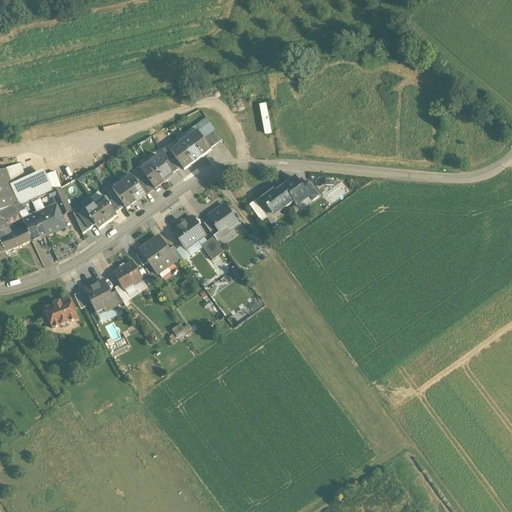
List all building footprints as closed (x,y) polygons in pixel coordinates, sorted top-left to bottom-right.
[(212,127),(207,130),(202,124),(195,129),(197,132),(203,140),(208,137),(215,131),(212,127)] [(215,131),(208,137),(215,146),(222,141),(215,131)] [(203,140),(197,132),(188,139),(202,158),(212,151),(210,150),(203,140)] [(215,146),(208,137),(203,140),(210,150),(215,146)] [(202,158),(188,139),(179,145),(193,165),(202,158)] [(193,165),(179,145),(170,151),(174,156),(182,168),(185,171),(193,165)] [(174,156),(169,160),(177,171),(182,168),(174,156)] [(164,163),(159,157),(150,164),(164,183),(173,177),(172,175),(164,163)] [(177,171),(169,160),(164,163),(172,175),(177,171)] [(164,183),(150,164),(141,170),(148,180),(155,190),(164,183)] [(6,169),(18,204),(23,207),(27,205),(26,205),(31,203),(51,194),(54,192),(53,190),(60,187),(54,175),(47,178),(44,170),(20,181),(15,166),(6,169)] [(18,205),(18,204),(6,169),(0,171),(0,212),(15,206),(18,205)] [(142,182),(135,172),(130,176),(131,177),(131,178),(131,177),(137,185),(142,182)] [(146,197),(137,185),(131,177),(131,178),(131,177),(122,184),(136,204),(137,204),(146,197)] [(301,187),(295,179),(283,188),(294,202),(294,203),(296,205),(308,196),(301,187)] [(155,190),(148,180),(143,183),(150,193),(155,190)] [(143,183),(142,182),(137,185),(146,197),(150,193),(143,183)] [(318,197),(308,183),(301,187),(308,196),(312,201),(318,197)] [(136,204),(122,184),(113,191),(125,207),(127,210),(136,204)] [(63,217),(73,212),(62,188),(54,192),(51,194),(57,207),(63,217)] [(112,200),(120,211),(125,207),(113,191),(111,188),(106,192),(112,200)] [(294,202),(283,188),(275,193),(273,191),(261,200),(272,215),(283,206),(285,209),(294,203),(294,202)] [(37,215),(57,207),(51,194),(31,203),(37,215)] [(108,203),(103,198),(94,204),(108,224),(117,217),(115,214),(108,203)] [(255,202),(267,218),(265,220),(271,227),(276,223),(272,215),(261,200),(260,198),(255,202)] [(108,203),(115,214),(120,211),(112,200),(108,203)] [(267,218),(255,202),(249,206),(262,223),(265,220),(267,218)] [(22,221),(37,215),(31,203),(26,205),(27,205),(23,207),(18,204),(18,205),(15,206),(18,213),(22,221)] [(108,224),(94,204),(85,211),(96,226),(99,230),(108,224)] [(18,213),(15,206),(0,212),(0,221),(18,213)] [(90,230),(96,226),(85,211),(82,206),(75,210),(90,230)] [(238,225),(224,206),(217,211),(218,212),(215,215),(214,213),(208,218),(209,219),(220,234),(226,229),(229,232),(238,225)] [(63,217),(57,207),(37,215),(38,216),(47,237),(68,227),(63,217)] [(47,237),(38,216),(23,222),(26,230),(32,241),(33,243),(46,237),(47,237)] [(192,218),(185,224),(181,223),(178,225),(179,228),(173,233),(178,240),(178,243),(180,246),(183,246),(186,250),(205,236),(192,218)] [(220,234),(209,219),(204,224),(214,238),(220,234)] [(1,242),(5,252),(13,249),(32,241),(26,230),(8,239),(1,242)] [(159,238),(141,251),(149,263),(157,274),(175,261),(176,261),(169,251),(159,238)] [(214,238),(201,247),(212,261),(224,252),(214,238)] [(183,260),(173,247),(169,251),(176,261),(175,261),(178,264),(183,260)] [(149,263),(141,251),(135,255),(143,267),(149,263)] [(132,262),(114,273),(121,285),(125,291),(143,280),(132,262)] [(110,295),(104,282),(85,291),(91,303),(97,316),(98,315),(97,313),(104,310),(105,312),(116,307),(110,295)] [(121,285),(115,289),(117,292),(123,302),(129,298),(125,291),(121,285)] [(226,289),(214,298),(227,315),(231,312),(228,307),(235,302),(243,296),(240,291),(232,297),(226,289)] [(91,303),(85,291),(80,293),(86,306),(91,303)] [(123,302),(117,292),(110,295),(116,307),(124,303),(123,302)] [(45,309),(53,331),(78,321),(69,299),(45,309)] [(189,324),(183,328),(188,336),(194,332),(189,324)] [(181,325),(172,331),(179,342),(188,336),(183,328),(181,325)]
